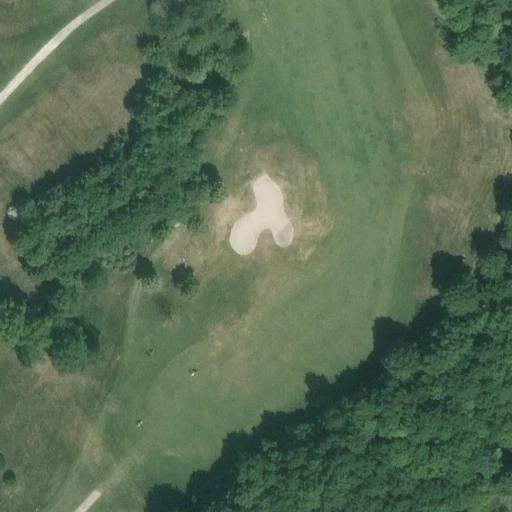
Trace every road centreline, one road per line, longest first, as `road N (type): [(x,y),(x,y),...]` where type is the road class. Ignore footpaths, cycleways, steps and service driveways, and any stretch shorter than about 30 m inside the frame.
road 1 (track): [(45,511),(116,387),(137,285),(202,198),(249,69),(251,30),(236,0)]
road 2 (track): [(242,511),(511,464)]
